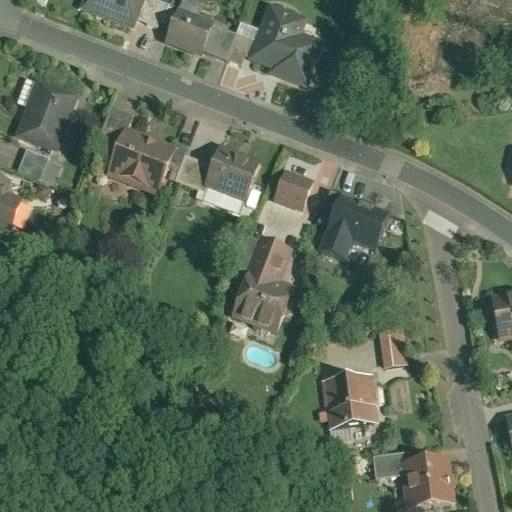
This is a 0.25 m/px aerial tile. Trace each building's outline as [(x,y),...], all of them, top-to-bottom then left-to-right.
[(84,0),(78,20),(130,38),(133,29),(141,5),(142,0),(84,0)] [(160,12),(141,5),(133,29),(152,36),(154,32),(160,12)] [(254,38),(250,50),(244,69),(250,71),(248,76),(303,95),(320,46),(299,39),(304,22),(264,8),(254,38)] [(178,18),(172,16),(166,36),(159,54),(197,67),(199,61),(208,36),(210,29),(190,23),(194,13),(181,9),(178,18)] [(160,12),(154,32),(166,36),(172,16),(160,12)] [(236,32),(232,44),(233,44),(250,50),(254,38),(236,32)] [(232,44),(208,36),(199,61),(224,70),(233,44),(232,44)] [(74,104),(32,90),(11,149),(53,164),(74,104)] [(94,152),(113,159),(121,139),(124,140),(129,126),(106,118),(94,152)] [(124,140),(121,139),(113,159),(103,188),(154,207),(160,190),(172,158),(170,157),(124,140)] [(172,158),(160,190),(170,194),(180,166),(183,158),(171,153),(170,157),(172,158)] [(206,176),(199,197),(241,212),(256,171),(214,156),(206,176)] [(45,169),(22,160),(12,185),(35,193),(36,192),(43,172),(45,169)] [(180,166),(170,194),(196,203),(199,197),(206,176),(180,166)] [(56,177),(43,172),(36,192),(48,196),(56,177)] [(283,174),(274,202),(302,212),(311,183),(283,174)] [(5,192),(0,190),(0,237),(5,240),(17,208),(1,202),(5,192)] [(341,202),(323,250),(346,259),(352,243),(375,253),(388,221),(341,202)] [(273,347),(292,294),(278,289),(291,252),(260,241),(227,330),(273,347)] [(511,300),(486,306),(495,353),(511,349),(511,300)] [(399,352),(378,355),(379,361),(382,384),(403,382),(400,358),(399,352)] [(375,433),(368,384),(317,391),(324,440),(375,433)] [(511,422),(501,424),(509,468),(511,467),(511,422)] [(370,486),(397,483),(395,474),(405,472),(404,463),(367,467),(370,486)] [(448,511),(452,511),(446,467),(405,472),(395,474),(397,483),(400,511),(448,511)]
